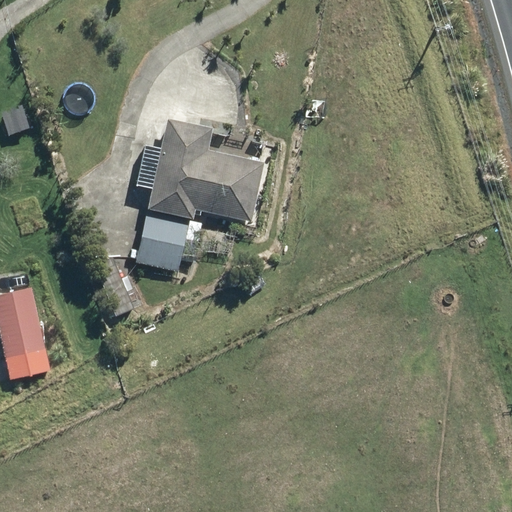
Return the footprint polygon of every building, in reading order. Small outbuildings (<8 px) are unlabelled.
[(22,104),(0,111),(0,116),(6,136),(30,127),(22,104)] [(140,185),(157,189),(153,208),(197,219),(200,208),(255,221),(268,162),(212,149),(217,130),(173,120),(166,150),(149,146),(140,185)] [(150,213),(138,262),(178,271),(190,222),(150,213)] [(111,255),(93,262),(113,315),(131,309),(111,255)] [(0,298),(0,330),(6,360),(47,352),(34,291),(0,298)]
